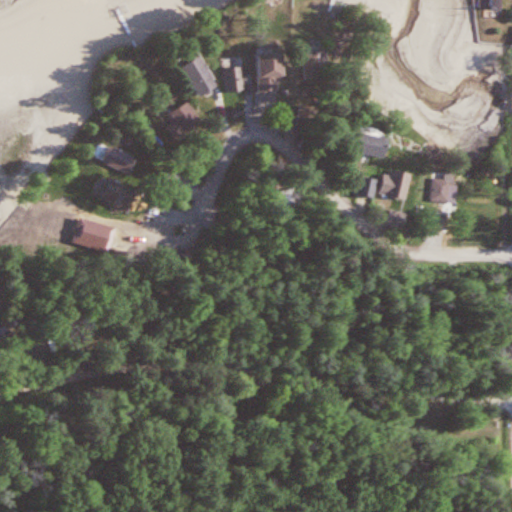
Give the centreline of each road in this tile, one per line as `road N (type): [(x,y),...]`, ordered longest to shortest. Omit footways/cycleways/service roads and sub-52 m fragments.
road 1 (residential): [(511,403),(297,373),(167,379),(0,404)]
road 2 (residential): [(511,256),(393,250),(370,239),(311,164),(274,149),(235,157),(219,173),(196,229)]
